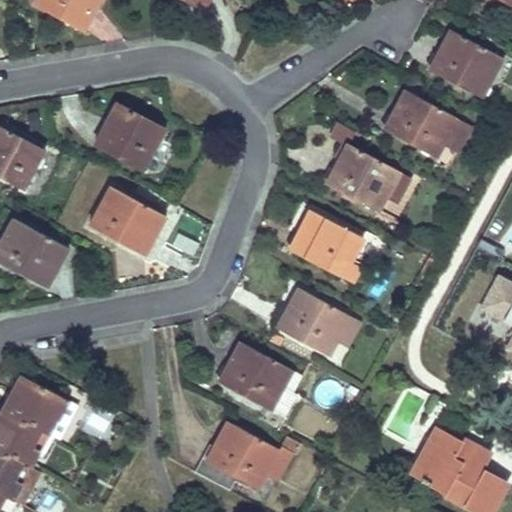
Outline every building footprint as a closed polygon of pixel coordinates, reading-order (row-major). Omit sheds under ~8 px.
[(37,0),(35,4),(77,27),(85,12),(92,15),(100,0),(37,0)] [(200,0),(196,7),(202,10),(207,0),(200,0)] [(85,12),(77,27),(84,31),(92,15),(85,12)] [(451,29),(428,69),(477,96),(486,80),(490,82),(503,59),(451,29)] [(486,80),(477,96),(482,98),(490,82),(486,80)] [(406,89),(383,129),(431,155),(440,141),(444,143),(458,118),(406,89)] [(116,101),(103,126),(107,129),(99,145),(143,168),(152,152),(147,150),(159,127),(116,101)] [(458,118),(444,143),(456,149),(471,125),(458,118)] [(0,124),(0,175),(23,188),(32,173),(26,170),(40,147),(0,124)] [(103,126),(93,143),(99,145),(107,129),(103,126)] [(159,127),(147,150),(152,152),(164,129),(159,127)] [(440,141),(431,155),(436,158),(444,143),(440,141)] [(347,143),(325,183),(374,209),(382,195),(386,197),(393,185),(404,191),(411,178),(347,143)] [(40,147),(26,170),(32,173),(45,149),(40,147)] [(110,185),(89,225),(138,252),(147,235),(153,239),(165,215),(110,185)] [(382,195),(374,209),(378,212),(386,197),(382,195)] [(310,208),(289,249),(353,283),(361,267),(350,261),(363,238),(310,208)] [(14,218),(0,242),(0,261),(41,284),(49,268),(55,271),(69,248),(14,218)] [(147,235),(138,252),(144,255),(153,239),(147,235)] [(49,268),(41,284),(47,287),(55,271),(49,268)] [(488,312),(476,334),(511,353),(511,282),(498,275),(481,308),(488,312)] [(298,287),(277,328),(325,354),(333,339),(337,340),(351,317),(298,287)] [(333,339),(325,354),(329,356),(337,340),(333,339)] [(239,341),(217,381),(267,408),(275,392),(279,393),(292,371),(293,370),(239,341)] [(275,392),(267,408),(271,410),(272,409),(284,416),(296,393),(292,391),(301,376),(292,371),(279,393),(275,392)] [(21,374),(11,393),(18,396),(9,412),(41,429),(48,433),(58,417),(67,399),(21,374)] [(11,393),(2,408),(9,412),(18,396),(11,393)] [(67,399),(58,417),(68,423),(77,405),(67,399)] [(2,408),(0,411),(0,448),(23,462),(30,466),(40,450),(32,445),(41,429),(9,412),(2,408)] [(226,420),(198,474),(229,490),(236,477),(253,487),(262,472),(266,474),(276,480),(290,454),(293,456),(300,442),(286,435),(279,448),(226,420)] [(436,427),(412,471),(421,476),(420,480),(428,484),(430,481),(445,490),(443,493),(479,511),(490,511),(506,483),(481,469),(489,453),(473,444),(470,445),(467,450),(459,447),(462,441),(436,427)] [(41,429),(32,445),(40,450),(44,453),(54,436),(48,433),(41,429)] [(462,441),(459,447),(467,450),(470,445),(462,441)] [(0,491),(5,494),(12,498),(21,482),(14,478),(23,462),(0,448),(0,491)] [(262,472),(253,487),(258,490),(266,474),(262,472)]
